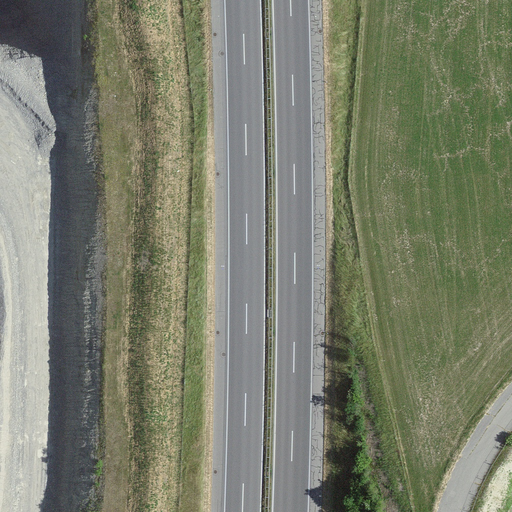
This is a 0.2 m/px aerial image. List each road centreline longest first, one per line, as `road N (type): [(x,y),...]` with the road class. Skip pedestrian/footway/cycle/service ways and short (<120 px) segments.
road 1 (motorway): [(290,511),(290,0)]
road 2 (motorway): [(242,0),(242,511)]
